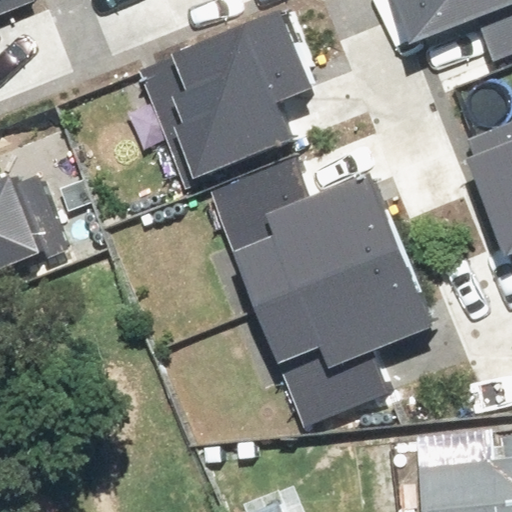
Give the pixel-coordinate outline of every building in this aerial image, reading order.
[(300,0),(137,56),(177,174),(296,133),(284,97),(328,82),(300,0)] [(511,0),(389,0),(406,45),(476,20),(491,63),(511,55),(511,0)] [(120,110),(64,120),(79,208),(136,198),(120,110)] [(511,120),(460,141),(504,249),(511,245),(511,120)] [(224,176),(267,294),(429,236),(403,163),(329,189),(313,144),(224,176)] [(0,259),(67,231),(36,158),(0,172),(0,259)] [(429,236),(267,294),(311,417),(409,382),(393,337),(457,314),(429,236)] [(509,456),(426,468),(432,511),(511,511),(511,436),(507,437),(509,456)]
